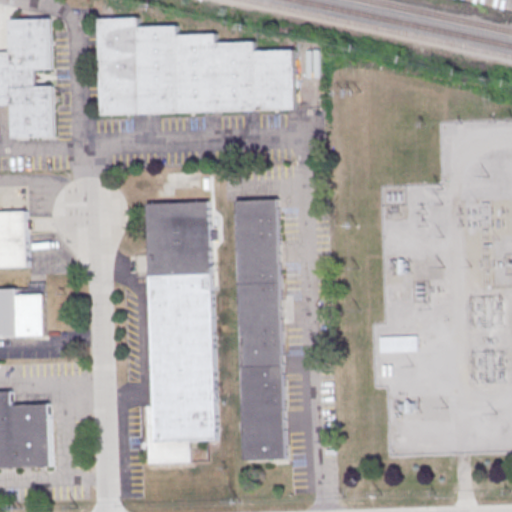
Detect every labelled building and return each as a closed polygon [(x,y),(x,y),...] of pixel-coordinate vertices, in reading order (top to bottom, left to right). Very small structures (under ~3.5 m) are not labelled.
[(0,51),(13,51),(12,19),(52,17),(54,68),(37,69),(38,85),(53,84),(55,136),(15,137),(14,105),(0,105),(0,51)] [(101,18),(105,115),(298,108),(296,49),(258,50),(257,41),(219,42),(219,33),(179,34),(179,25),(141,26),(141,17),(101,18)] [(238,199),(279,198),(288,458),(246,459),(238,199)] [(149,203),(210,201),(219,439),(192,440),(193,461),(151,463),(149,404),(156,404),(149,203)] [(0,266),(31,266),(29,211),(0,211),(0,266)] [(0,288),(0,336),(48,335),(46,281),(30,282),(30,287),(0,288)] [(381,338),(418,337),(419,353),(382,354),(381,338)] [(0,467),(54,466),(52,403),(15,404),(14,390),(0,390),(0,467)]
